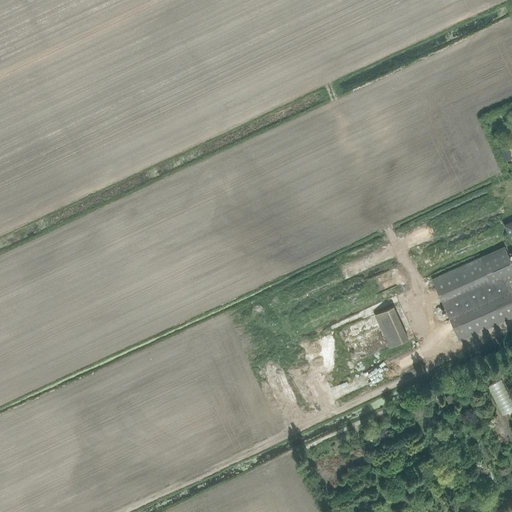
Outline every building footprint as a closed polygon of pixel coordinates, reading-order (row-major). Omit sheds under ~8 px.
[(511,157),(506,145),(498,149),(504,162),(511,158),(511,157)] [(511,317),(511,263),(504,247),(481,257),(432,279),(445,309),(447,312),(460,340),(511,317)] [(327,315),(336,312),(331,299),(323,302),(327,315)] [(387,347),(408,340),(396,305),(376,312),(387,347)] [(490,384),(502,414),(511,410),(511,396),(505,378),(490,384)] [(450,394),(445,397),(448,404),(454,401),(450,394)]
